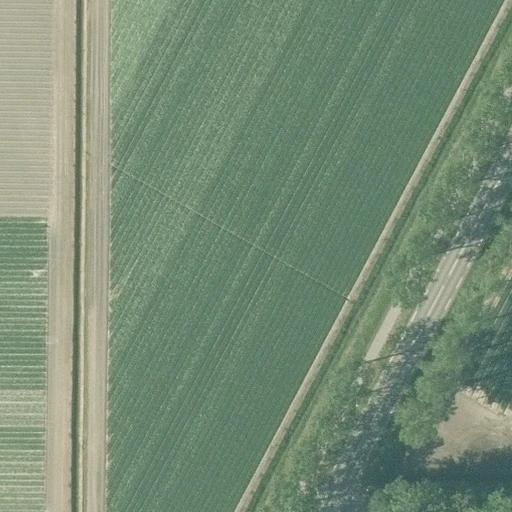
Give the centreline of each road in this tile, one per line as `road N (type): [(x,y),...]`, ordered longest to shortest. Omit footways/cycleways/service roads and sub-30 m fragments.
road 1 (track): [(65,0),(61,511)]
road 2 (secondary): [(326,511),(511,156)]
